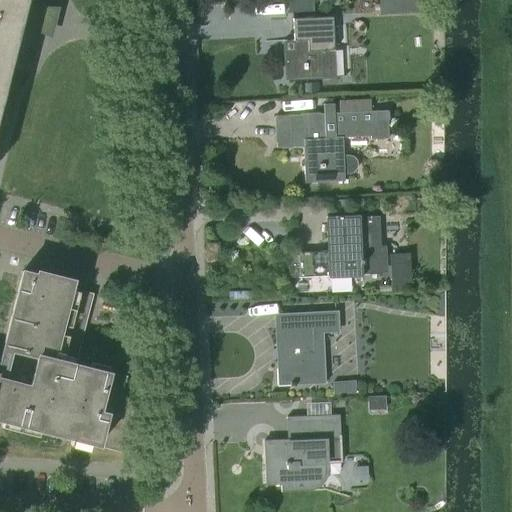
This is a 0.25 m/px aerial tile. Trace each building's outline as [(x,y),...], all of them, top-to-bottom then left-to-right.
[(0,0),(0,82),(11,40),(11,38),(14,25),(16,20),(20,21),(32,27),(40,28),(44,11),(37,9),(24,8),(19,7),(20,2),(20,0),(0,0)] [(312,0),(302,0),(288,1),(288,13),(313,12),(312,0)] [(335,77),(332,17),(292,19),(293,41),(295,41),(296,50),(283,51),(285,79),(335,77)] [(323,105),(323,114),(274,116),(276,148),(303,147),(304,183),(344,182),(343,174),(348,174),(352,173),(355,169),(357,164),(355,160),(351,157),(347,156),(343,156),(342,138),(370,137),(370,139),(388,139),(387,111),(370,111),(370,99),(338,101),(338,113),(333,113),(333,105),(323,105)] [(297,254),(287,254),(288,279),(298,278),(382,274),(381,250),(376,250),(375,218),(380,217),(380,216),(327,219),(328,239),(333,239),(334,251),(297,253),(297,254)] [(0,420),(124,452),(132,421),(128,420),(132,401),(120,398),(125,378),(69,364),(73,348),(77,349),(91,295),(34,280),(36,275),(22,271),(0,355),(0,420)] [(339,333),(338,313),(299,315),(300,327),(280,328),(281,359),(277,359),(279,384),(325,382),(323,334),(339,333)] [(139,360),(125,360),(125,371),(139,371),(139,360)] [(382,396),(367,397),(367,410),(383,409),(382,396)] [(286,441),(263,442),(265,485),(280,484),(280,488),(310,487),(312,486),(313,486),(314,485),(316,484),(317,484),(318,483),(319,482),(320,480),(321,479),(322,478),(323,476),(323,475),(324,473),(324,472),(323,463),(340,462),(338,415),(285,418),(286,441)]
